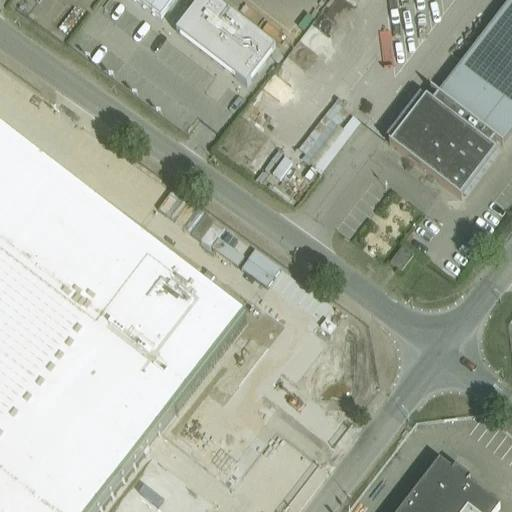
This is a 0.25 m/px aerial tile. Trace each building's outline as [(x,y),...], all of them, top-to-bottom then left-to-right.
[(133,0),(160,21),(176,0),(133,0)] [(275,52),(272,49),(208,0),(203,0),(176,36),(246,90),(275,52)] [(303,38),(333,0),(300,0),(283,22),(303,38)] [(454,197),(490,150),(495,144),(502,149),(503,148),(502,147),(511,133),(511,0),(437,97),(430,92),(430,93),(437,99),(432,105),(426,101),(390,147),(389,146),(388,147),(460,203),(461,202),(454,197)] [(21,14),(15,22),(34,35),(39,27),(21,14)] [(0,129),(0,511),(91,511),(243,316),(204,286),(0,129)] [(265,190),(279,171),(271,165),(257,184),(265,190)] [(389,266),(397,271),(401,275),(414,258),(403,249),(389,266)] [(497,511),(499,510),(498,509),(439,464),(401,511),(497,511)]
